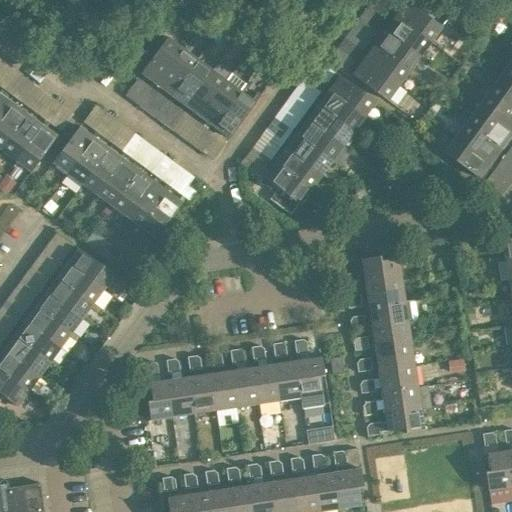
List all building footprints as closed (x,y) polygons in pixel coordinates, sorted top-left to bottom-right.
[(406,0),(395,15),(431,42),(442,27),(406,0)] [(368,24),(374,15),(366,9),(360,18),(368,24)] [(374,15),(368,24),(377,30),(383,22),(374,15)] [(395,15),(385,30),(421,56),(431,42),(395,15)] [(421,56),(385,30),(374,44),(410,71),(421,56)] [(156,84),(183,48),(167,37),(141,73),(156,84)] [(347,53),(353,45),(344,38),(338,47),(347,53)] [(410,71),(374,44),(364,59),(399,85),(410,71)] [(362,51),(353,45),(347,53),(356,59),(362,51)] [(183,48),(156,84),(171,95),(197,59),(183,48)] [(211,69),(197,59),(171,95),(185,105),(211,69)] [(399,85),(364,59),(352,74),(388,100),(399,85)] [(511,66),(509,64),(498,78),(511,88),(511,66)] [(211,69),(185,105),(200,116),(226,80),(211,69)] [(312,85),(318,76),(309,70),(303,78),(312,85)] [(440,74),(433,83),(440,88),(447,79),(440,74)] [(329,91),(365,117),(376,102),(340,75),(329,91)] [(328,83),(318,76),(312,85),(321,91),(328,83)] [(18,87),(27,94),(34,84),(25,78),(18,87)] [(511,88),(498,78),(489,90),(483,85),(480,88),(511,111),(511,88)] [(241,91),(226,80),(200,116),(214,127),(241,91)] [(148,85),(142,94),(151,101),(157,92),(148,85)] [(27,94),(18,87),(12,96),(21,102),(27,94)] [(485,96),(477,107),(511,133),(511,111),(480,88),(478,91),(485,96)] [(241,91),(214,127),(229,138),(261,94),(257,92),(252,99),(241,91)] [(329,91),(319,105),(354,132),(365,117),(329,91)] [(0,121),(13,104),(0,94),(0,121)] [(151,101),(142,94),(135,103),(144,110),(151,101)] [(47,109),(56,115),(63,106),(54,99),(47,109)] [(291,114),(297,105),(288,99),(282,107),(291,114)] [(13,104),(0,121),(0,149),(1,150),(27,115),(13,104)] [(297,105),(291,114),(300,121),(306,112),(297,105)] [(354,132),(319,105),(308,120),(344,146),(354,132)] [(177,107),(171,116),(179,122),(186,113),(177,107)] [(462,114),(459,117),(502,148),(511,135),(511,133),(477,107),(468,119),(462,114)] [(56,115),(47,109),(41,117),(50,124),(56,115)] [(107,112),(100,121),(109,127),(115,118),(107,112)] [(27,115),(1,150),(15,161),(42,125),(27,115)] [(179,122),(171,116),(164,125),(173,131),(179,122)] [(457,120),(464,125),(455,137),(491,163),(502,148),(459,117),(457,120)] [(344,146),(308,120),(297,134),(333,161),(339,166),(350,151),(344,146)] [(109,127),(100,121),(94,130),(102,136),(109,127)] [(57,136),(42,125),(15,161),(31,172),(57,136)] [(68,173),(94,138),(79,126),(53,162),(68,173)] [(200,137),(208,143),(215,134),(207,128),(200,137)] [(270,143),(276,134),(267,128),(260,136),(270,143)] [(129,142),(138,149),(144,140),(136,133),(129,142)] [(285,141),(276,134),(270,143),(279,149),(285,141)] [(333,161),(297,134),(286,149),(322,175),(333,161)] [(208,143),(200,137),(193,146),(202,153),(208,143)] [(491,163),(455,137),(444,153),(480,179),(491,163)] [(94,138),(68,173),(82,184),(109,148),(94,138)] [(138,149),(129,142),(123,151),(131,157),(138,149)] [(123,159),(109,148),(82,184),(97,195),(123,159)] [(322,175),(286,149),(276,163),(312,189),(322,175)] [(158,164),(167,170),(173,161),(164,155),(158,164)] [(138,170),(123,159),(97,195),(111,206),(138,170)] [(264,170),(254,163),(248,172),(257,178),(264,170)] [(312,189),(276,163),(264,179),(278,189),(270,200),(291,215),(299,204),(300,205),(312,189)] [(502,177),(508,169),(499,163),(493,171),(502,177)] [(167,170),(158,164),(152,172),(160,179),(167,170)] [(511,182),(511,171),(508,169),(502,177),(511,184),(511,182)] [(138,170),(111,206),(126,216),(152,181),(138,170)] [(3,178),(0,182),(0,189),(6,195),(13,186),(3,178)] [(167,191),(152,181),(126,216),(140,227),(167,191)] [(196,192),(187,185),(180,194),(189,200),(196,192)] [(167,191),(140,227),(155,238),(182,203),(167,191)] [(511,236),(502,238),(505,260),(511,259),(511,236)] [(50,258),(56,250),(47,243),(41,252),(50,258)] [(67,264),(103,290),(114,275),(78,249),(67,264)] [(65,256),(56,250),(50,258),(59,265),(65,256)] [(385,284),(403,281),(400,259),(382,262),(381,257),(363,260),(366,282),(384,279),(385,284)] [(67,264),(56,278),(92,305),(103,290),(67,264)] [(29,287),(35,279),(26,272),(20,280),(29,287)] [(347,275),(344,278),(345,287),(360,285),(358,273),(347,275)] [(92,305),(56,278),(45,293),(81,319),(92,305)] [(35,279),(29,287),(37,294),(44,285),(35,279)] [(406,303),(403,281),(385,284),(384,279),(366,282),(369,303),(387,301),(388,305),(406,303)] [(45,293),(35,307),(71,334),(81,319),(45,293)] [(350,296),(347,300),(349,309),(363,306),(361,294),(350,296)] [(0,310),(7,316),(14,308),(5,301),(0,307),(0,310)] [(387,301),(369,303),(372,325),(390,322),(391,327),(409,324),(406,303),(388,305),(387,301)] [(35,307),(24,322),(60,348),(71,334),(35,307)] [(22,314),(14,308),(7,316),(16,323),(22,314)] [(353,317),(350,321),(352,330),(366,328),(364,316),(353,317)] [(60,348),(24,322),(13,336),(49,363),(60,348)] [(390,322),(372,325),(375,346),(393,343),(394,348),(413,345),(409,324),(391,327),(390,322)] [(13,336),(3,351),(39,377),(49,363),(13,336)] [(357,339),(354,342),(355,351),(369,349),(368,337),(357,339)] [(303,340),(294,341),(297,355),(309,353),(307,342),(303,340)] [(282,343),(273,344),(275,358),(287,357),(285,345),(282,343)] [(416,367),(413,345),(394,348),(393,343),(375,346),(378,368),(397,365),(397,369),(416,367)] [(264,348),(260,346),(251,347),(253,361),(265,360),(264,348)] [(243,352),(239,349),(230,351),(232,365),(244,363),(243,352)] [(39,377),(3,351),(0,354),(0,370),(28,392),(39,377)] [(211,368),(214,367),(223,366),(221,355),(218,352),(209,354),(211,368)] [(200,358),(196,355),(187,357),(190,371),(202,369),(200,358)] [(322,357),(299,360),(302,379),(297,379),(300,398),(323,394),(320,377),(325,376),(322,357)] [(342,357),(330,359),(333,375),(344,373),(342,357)] [(360,360),(357,364),(358,373),(373,371),(371,358),(360,360)] [(179,361),(175,359),(166,360),(168,374),(180,372),(179,361)] [(299,360),(278,363),(281,382),(276,382),(279,401),(300,398),(297,379),(302,379),(299,360)] [(463,361),(449,363),(450,373),(465,371),(463,361)] [(157,364),(154,362),(145,363),(147,377),(159,375),(157,364)] [(278,363),(256,367),(259,385),(254,386),(257,404),(279,401),(276,382),(281,382),(278,363)] [(397,365),(378,368),(381,389),(400,386),(400,391),(419,388),(416,367),(397,369),(397,365)] [(256,367),(235,370),(238,388),(233,389),(236,408),(257,404),(254,386),(259,385),(256,367)] [(28,392),(0,370),(0,394),(17,407),(28,392)] [(235,370),(214,373),(217,391),(212,392),(215,411),(236,408),(233,389),(238,388),(235,370)] [(214,373),(192,376),(195,395),(190,395),(193,414),(215,411),(212,392),(217,391),(214,373)] [(192,376),(171,380),(174,398),(169,399),(172,417),(193,414),(190,395),(195,395),(192,376)] [(174,398),(171,380),(149,383),(152,401),(147,401),(150,421),(172,417),(169,399),(174,398)] [(363,381),(360,385),(361,394),(376,392),(374,380),(363,381)] [(400,386),(381,389),(385,410),(403,408),(403,412),(422,409),(419,388),(400,391),(400,386)] [(366,404),(363,407),(365,416),(379,414),(377,402),(366,404)] [(425,431),(422,409),(403,412),(403,408),(385,410),(388,432),(405,429),(406,434),(425,431)] [(370,424),(367,428),(368,437),(382,435),(380,423),(370,424)] [(307,440),(333,438),(332,427),(306,428),(307,440)] [(485,448),(487,448),(497,447),(495,435),(492,433),(483,434),(485,448)] [(511,468),(511,465),(510,450),(488,454),(490,472),(485,472),(488,491),(510,488),(508,469),(511,468)] [(335,467),(346,465),(347,465),(345,454),(341,451),(332,453),(335,467)] [(326,468),(325,465),(324,457),(321,454),(312,456),(314,470),(326,468)] [(305,471),(304,465),(303,460),(299,458),(290,459),(292,473),(305,471)] [(283,474),(282,465),(281,463),(278,461),(269,462),(271,476),(283,474)] [(256,464),(251,465),(247,466),(249,480),(261,478),(260,467),(256,464)] [(228,483),(231,482),(240,481),(239,470),(235,467),(226,469),(228,483)] [(360,469),(338,472),(341,491),(337,492),(339,510),(361,506),(359,488),(363,488),(360,469)] [(207,486),(209,486),(219,484),(217,473),(213,471),(204,472),(207,486)] [(338,472),(317,475),(320,497),(316,498),(317,511),(323,511),(339,510),(337,492),(341,491),(338,472)] [(196,476),(192,474),(183,475),(185,489),(197,487),(196,476)] [(317,475),(296,479),(298,497),(294,498),(295,511),(317,511),(316,498),(320,497),(317,475)] [(164,493),(167,492),(176,491),(175,480),(171,477),(162,478),(164,493)] [(296,479),(274,482),(277,500),(273,501),(274,511),(295,511),(294,498),(298,497),(296,479)] [(274,482),(253,485),(256,504),(251,504),(252,511),(274,511),(273,501),(277,500),(274,482)] [(0,511),(43,511),(39,483),(0,489),(0,511)] [(253,485),(232,488),(234,507),(230,507),(230,511),(252,511),(251,504),(256,504),(253,485)] [(232,488),(210,491),(213,510),(208,511),(230,511),(230,507),(234,507),(232,488)] [(210,491),(189,495),(191,511),(208,511),(213,510),(210,491)] [(169,511),(191,511),(189,495),(167,498),(169,511)]
